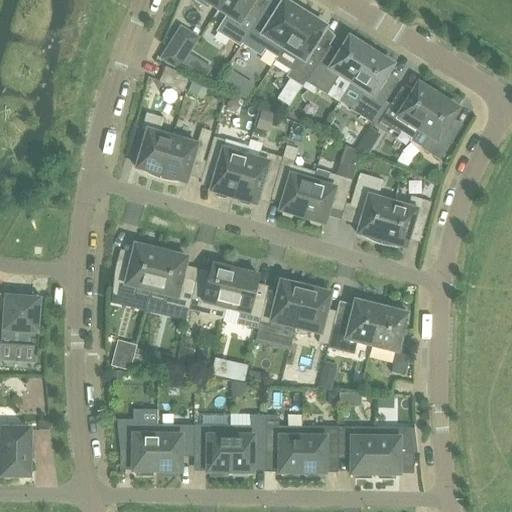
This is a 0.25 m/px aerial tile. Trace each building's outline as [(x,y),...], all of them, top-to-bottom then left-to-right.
[(209,5),(217,10),(223,0),(193,0),(207,8),(209,5)] [(240,46),(242,44),(257,19),(247,12),(254,0),(223,0),(217,10),(226,16),(216,31),(240,46)] [(277,57),(280,51),(280,52),(306,11),(302,8),(298,6),(294,5),(289,3),(284,1),(283,1),(269,23),(259,17),(257,19),(242,44),(260,56),(264,49),(277,57)] [(280,52),(296,61),(286,77),(302,87),(305,82),(322,56),(311,50),(325,27),(324,27),(321,23),(319,21),(315,17),(309,12),(306,11),(280,52)] [(200,37),(181,25),(160,59),(179,71),(200,37)] [(339,76),(350,83),(370,51),(348,37),(333,62),(322,55),(322,56),(305,82),(326,96),(339,76)] [(357,132),(363,136),(388,97),(377,90),(392,65),(370,51),(350,83),(362,90),(350,110),(365,120),(357,132)] [(165,67),(158,82),(183,92),(189,78),(165,67)] [(238,77),(229,71),(220,83),(230,89),(238,77)] [(407,122),(417,129),(437,97),(434,95),(433,91),(425,85),(420,86),(417,84),(402,109),(392,102),(379,123),(398,135),(407,122)] [(440,99),(437,97),(417,129),(428,136),(420,149),(440,161),(452,140),(443,134),(457,109),(454,108),(453,103),(444,98),(440,99)] [(157,179),(159,180),(172,137),(159,134),(164,120),(146,114),(141,131),(146,132),(135,169),(140,171),(148,175),(153,178),(157,179)] [(196,145),(172,137),(159,180),(165,181),(169,182),(174,183),(179,183),(185,183),(193,159),(202,161),(211,132),(201,129),(196,145)] [(238,136),(235,144),(213,137),(206,160),(218,164),(209,191),(213,192),(215,197),(224,199),(228,197),(232,198),(250,139),(238,136)] [(260,151),(262,143),(250,139),(232,198),(237,199),(239,204),(248,206),(252,204),(255,205),(264,177),(275,181),(282,158),(260,151)] [(372,149),(360,142),(356,148),(368,155),(372,149)] [(297,149),(285,146),(282,158),(275,181),(274,185),(285,189),(279,211),(280,212),(282,216),(291,219),(294,216),(302,218),(315,172),(292,165),(297,149)] [(337,176),(351,180),(355,168),(341,164),(337,176)] [(351,180),(316,170),(315,172),(302,218),(308,220),(310,224),(318,227),(322,224),(324,224),(330,202),(344,206),(351,180)] [(382,181),(359,174),(350,205),(364,209),(356,234),(362,238),(365,240),(369,241),(373,243),(376,244),(380,246),(393,203),(380,199),(378,196),(382,181)] [(407,207),(393,203),(380,246),(386,247),(389,248),(393,248),(397,249),(405,249),(412,225),(423,228),(431,203),(411,197),(407,207)] [(134,288),(150,292),(161,248),(159,247),(151,246),(144,245),(134,245),(128,268),(116,265),(114,272),(112,295),(131,300),(134,288)] [(187,314),(188,310),(194,284),(181,281),(186,258),(178,254),(172,251),(165,249),(161,248),(150,292),(167,296),(164,308),(187,314)] [(225,309),(235,270),(227,268),(226,264),(217,262),(213,265),(212,264),(206,287),(194,284),(188,310),(200,313),(203,316),(207,318),(215,320),(219,320),(223,319),(225,309)] [(235,270),(225,309),(226,309),(237,312),(239,315),(236,325),(257,330),(258,328),(264,302),(253,299),(258,276),(257,276),(255,271),(247,269),(243,272),(235,270)] [(267,335),(279,338),(282,325),(295,328),(306,284),(298,282),(292,282),(285,281),(280,281),(274,304),(264,302),(258,328),(269,330),(267,335)] [(327,349),(334,322),(334,319),(324,317),(330,294),(326,291),(320,288),(313,286),(308,284),(306,284),(295,328),(297,329),(298,332),(300,335),(303,336),(307,334),(309,332),(320,334),(318,343),(328,345),(327,349)] [(0,294),(0,313),(2,314),(1,327),(0,326),(0,360),(37,363),(38,347),(40,308),(37,308),(37,300),(25,300),(25,296),(0,294)] [(356,343),(371,346),(380,308),(370,305),(371,301),(358,297),(357,302),(354,301),(348,325),(334,322),(327,349),(353,355),(356,343)] [(391,310),(380,308),(371,346),(396,353),(391,373),(404,376),(407,364),(408,342),(400,340),(407,314),(404,313),(405,309),(392,306),(391,310)] [(130,371),(134,356),(137,345),(118,340),(110,366),(130,371)] [(243,382),(247,367),(230,363),(227,379),(243,382)] [(111,371),(110,381),(120,381),(121,371),(111,371)] [(317,388),(329,391),(333,378),(320,375),(317,388)] [(253,452),(265,452),(266,416),(250,416),(250,426),(230,426),(229,473),(253,474),(253,452)] [(278,416),(266,416),(266,422),(265,452),(278,452),(278,474),(301,474),(302,427),(279,427),(279,422),(278,422),(278,416)] [(152,472),(156,472),(157,425),(132,425),(132,420),(116,420),(119,450),(131,450),(131,472),(136,472),(136,476),(152,476),(152,472)] [(181,451),(193,451),(194,426),(157,425),(156,472),(160,473),(160,476),(176,476),(176,473),(181,473),(181,451)] [(206,473),(229,473),(230,426),(194,426),(193,451),(206,451),(206,473)] [(325,453),(337,453),(338,428),(302,427),(301,474),(325,475),(325,453)] [(370,475),(374,475),(375,428),(338,428),(337,453),(350,453),(350,475),(355,475),(355,478),(370,478),(370,475)] [(410,428),(375,428),(374,475),(379,475),(379,479),(394,479),(394,475),(399,475),(399,454),(413,454),(410,428)] [(28,430),(0,429),(0,465),(1,465),(1,475),(27,476),(28,459),(32,459),(32,447),(28,446),(28,430)]
